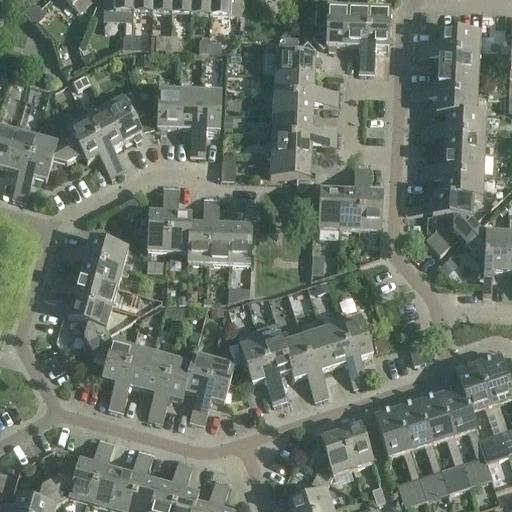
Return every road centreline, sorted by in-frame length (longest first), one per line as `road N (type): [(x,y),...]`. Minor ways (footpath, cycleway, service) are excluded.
road 1 (residential): [(245,452),(436,383),(446,363)]
road 2 (residential): [(57,413),(16,342),(47,233)]
road 3 (residential): [(57,413),(203,454),(245,452)]
road 4 (residential): [(211,176),(160,174),(47,233)]
road 5 (residential): [(438,314),(393,262),(393,161)]
road 6 (residential): [(393,161),(345,159),(348,87),(396,89)]
